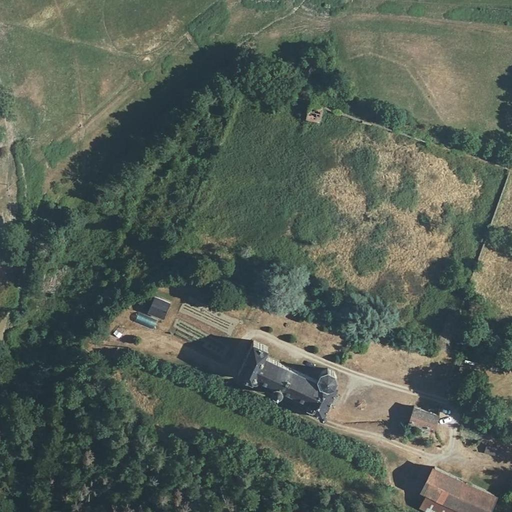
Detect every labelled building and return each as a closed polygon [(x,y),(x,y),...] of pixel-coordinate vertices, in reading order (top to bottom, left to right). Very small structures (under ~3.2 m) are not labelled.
[(310,116),(320,119),(324,104),(314,102),(310,116)] [(168,303),(153,297),(150,304),(144,302),(141,308),(162,317),(168,303)] [(138,311),(134,322),(154,330),(158,319),(138,311)] [(440,345),(449,347),(456,317),(447,315),(440,345)] [(253,340),(239,372),(253,379),(251,382),(266,389),(270,382),(276,384),(272,390),(278,393),(281,387),(309,398),(307,404),(324,414),(337,386),(333,384),(335,379),(334,375),(332,370),(326,368),(322,370),(320,375),(321,376),(320,378),(265,355),(268,347),(253,340)] [(432,430),(437,416),(413,408),(408,422),(432,430)] [(486,443),(484,451),(498,454),(500,446),(486,443)] [(426,492),(468,511),(484,511),(494,493),(433,465),(421,490),(426,492)] [(432,511),(468,511),(426,492),(419,506),(432,511)]
